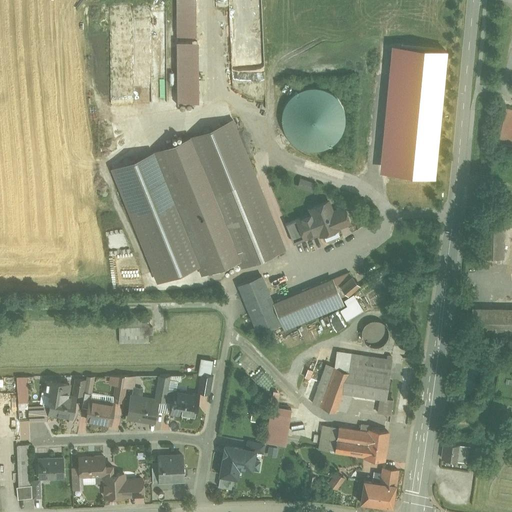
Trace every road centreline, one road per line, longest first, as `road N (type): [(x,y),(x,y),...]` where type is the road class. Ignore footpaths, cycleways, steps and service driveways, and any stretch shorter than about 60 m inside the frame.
road 1 (tertiary): [(472,0),(412,511)]
road 2 (track): [(0,308),(229,304),(228,327)]
road 3 (residential): [(39,443),(208,440)]
